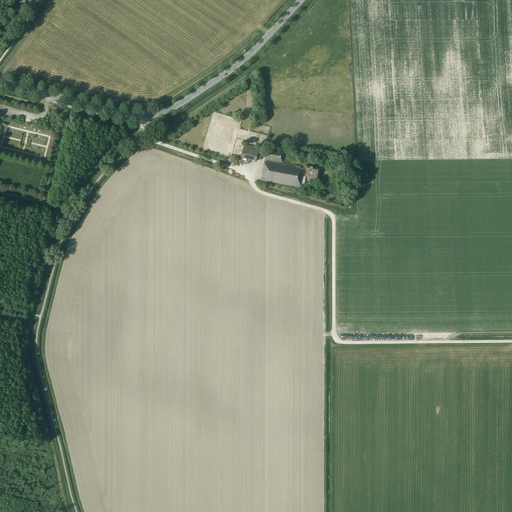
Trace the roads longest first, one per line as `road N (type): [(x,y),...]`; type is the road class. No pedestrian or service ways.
road 1 (tertiary): [(142,115),(182,102),(229,71),(300,0)]
road 2 (tertiary): [(142,115),(0,82)]
